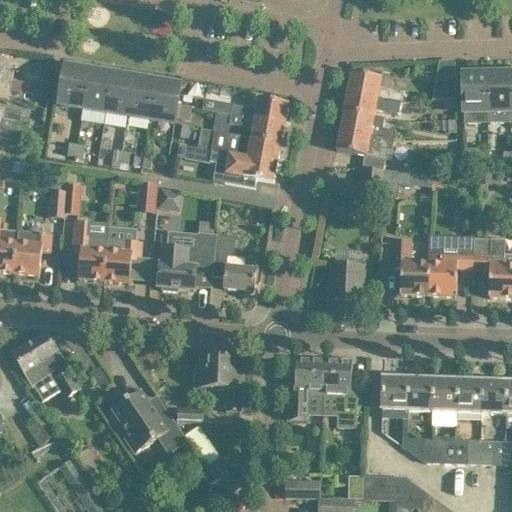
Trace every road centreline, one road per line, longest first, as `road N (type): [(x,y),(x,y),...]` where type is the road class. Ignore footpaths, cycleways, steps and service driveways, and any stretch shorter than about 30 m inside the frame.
road 1 (residential): [(276,334),(326,55)]
road 2 (residential): [(276,334),(0,311)]
road 3 (residential): [(511,349),(276,334)]
road 4 (residential): [(139,0),(330,31)]
road 5 (residential): [(326,55),(511,47)]
road 6 (residential): [(267,511),(276,334)]
